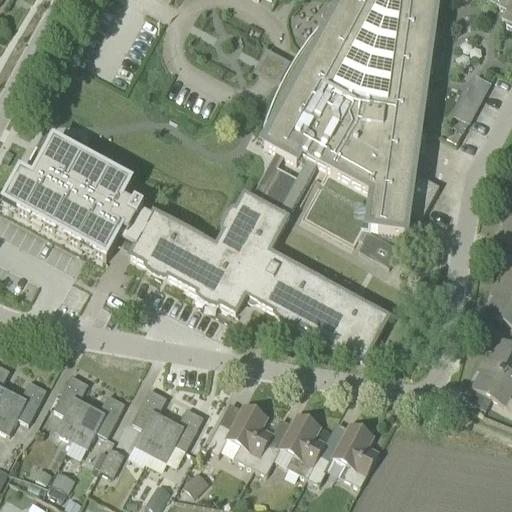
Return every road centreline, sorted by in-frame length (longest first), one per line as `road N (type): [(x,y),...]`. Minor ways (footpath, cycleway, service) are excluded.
road 1 (residential): [(0,326),(424,393),(436,375),(468,193),(510,112)]
road 2 (unclassified): [(0,118),(71,0)]
